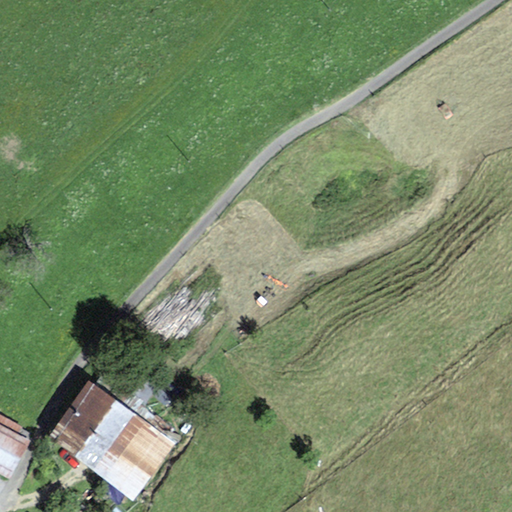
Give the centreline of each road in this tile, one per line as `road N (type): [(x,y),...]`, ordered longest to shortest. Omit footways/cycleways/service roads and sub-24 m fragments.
road 1 (unclassified): [(102,336),(279,142),(494,0)]
road 2 (tertiary): [(0,502),(102,336)]
